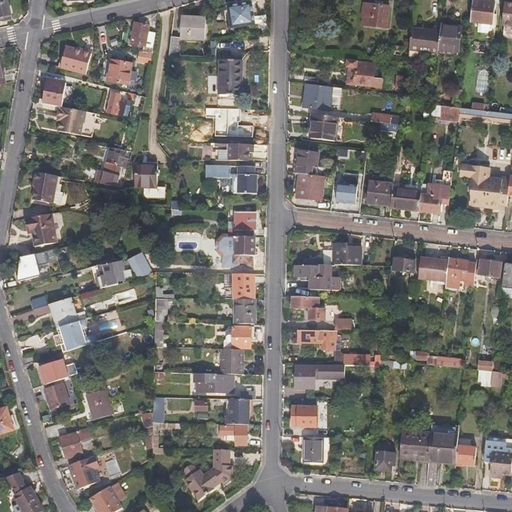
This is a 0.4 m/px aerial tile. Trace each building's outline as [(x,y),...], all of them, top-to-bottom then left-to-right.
[(0,0),(0,16),(12,14),(8,0),(0,0)] [(473,0),(471,21),(479,22),(478,31),(489,32),(490,27),(492,27),(495,3),(473,0)] [(227,7),(229,29),(258,25),(256,4),(227,7)] [(511,4),(506,4),(503,26),(499,26),(498,33),(511,34),(511,4)] [(363,23),(364,23),(364,30),(376,32),(376,35),(379,35),(380,32),(387,33),(390,12),(365,9),(363,23)] [(181,18),(180,37),(170,37),(168,54),(178,55),(180,39),(205,40),(206,19),(181,18)] [(132,25),(129,46),(131,47),(137,48),(142,48),(142,53),(143,53),(147,33),(147,27),(132,25)] [(441,27),(438,50),(458,52),(462,27),(453,25),(452,29),(441,27)] [(413,28),(410,49),(438,53),(438,50),(441,27),(434,26),(433,31),(413,28)] [(147,33),(143,53),(151,55),(154,34),(147,33)] [(393,47),(392,60),(401,61),(402,48),(393,47)] [(64,60),(61,69),(86,76),(93,55),(67,48),(64,60)] [(220,60),(220,95),(241,95),(241,60),(220,60)] [(110,61),(107,82),(113,83),(117,62),(110,61)] [(117,62),(113,83),(128,85),(132,71),(130,70),(131,64),(117,62)] [(357,66),(354,85),(373,87),(375,68),(357,66)] [(303,76),(303,84),(307,84),(317,86),(318,78),(303,76)] [(47,81),(44,105),(58,108),(69,109),(72,91),(66,89),(66,85),(47,81)] [(307,84),(304,108),(315,109),(330,111),(333,87),(317,86),(307,84)] [(110,93),(106,113),(119,116),(122,106),(119,105),(120,102),(117,101),(119,95),(110,93)] [(472,102),(471,109),(482,110),(484,110),(485,104),(472,102)] [(443,106),(441,119),(459,121),(459,117),(460,108),(443,106)] [(62,123),(60,133),(81,136),(83,123),(85,123),(87,112),(69,109),(58,108),(56,119),(59,119),(61,119),(62,121),(62,123)] [(481,119),(482,110),(471,109),(470,109),(460,108),(459,117),(481,119)] [(482,110),(481,119),(507,122),(509,113),(507,113),(499,112),(492,111),(484,110),(482,110)] [(92,138),(97,114),(87,112),(85,123),(83,123),(81,136),(92,138)] [(374,113),(373,120),(390,122),(391,115),(374,113)] [(314,115),(312,139),(334,141),(337,117),(314,115)] [(214,130),(213,140),(232,140),(233,130),(214,130)] [(228,144),(228,161),(249,161),(249,151),(249,145),(228,144)] [(254,145),(254,151),(249,151),(249,161),(267,161),(268,145),(254,145)] [(109,149),(103,179),(108,181),(108,185),(123,188),(125,178),(119,177),(121,169),(127,171),(129,160),(124,159),(125,152),(109,149)] [(299,159),(297,174),(300,174),(317,176),(320,153),(300,151),(299,159)] [(135,164),(135,186),(143,186),(157,186),(157,166),(148,166),(148,164),(135,164)] [(207,164),(207,177),(232,177),(232,165),(207,164)] [(509,191),(510,180),(494,178),(496,168),(474,166),(470,206),(484,207),(484,204),(500,205),(507,206),(508,197),(509,191)] [(240,167),(239,194),(257,194),(257,175),(253,175),(253,167),(240,167)] [(37,183),(34,200),(64,206),(66,196),(59,194),(55,193),(56,184),(58,176),(36,172),(34,182),(37,183)] [(300,174),(297,198),(304,199),(321,201),(324,177),(317,176),(300,174)] [(369,181),(367,203),(392,206),(394,188),(394,183),(369,181)] [(421,191),(419,211),(440,213),(441,205),(449,206),(452,182),(443,181),(441,186),(422,184),(421,191)] [(339,182),(336,201),(356,203),(358,184),(339,182)] [(157,186),(143,186),(143,194),(145,196),(163,197),(163,187),(157,186)] [(394,188),(392,206),(391,207),(419,211),(421,191),(394,188)] [(171,201),(170,209),(171,209),(178,209),(179,201),(171,201)] [(27,217),(30,229),(32,229),(35,229),(38,244),(56,241),(51,212),(27,217)] [(256,214),(236,213),(236,221),(236,228),(227,228),(227,234),(227,236),(241,237),(253,237),(253,231),(256,231),(256,214)] [(255,255),(256,237),(253,237),(241,237),(227,236),(227,234),(224,234),(217,240),(217,250),(223,256),(223,266),(240,267),(240,263),(246,263),(250,259),(250,255),(255,255)] [(45,251),(47,262),(90,253),(88,242),(45,251)] [(325,251),(324,261),(334,261),(334,265),(341,265),(361,265),(361,249),(348,248),(348,245),(335,245),(335,251),(325,251)] [(138,278),(150,274),(142,254),(129,260),(138,278)] [(421,257),(419,279),(434,280),(446,282),(449,261),(421,257)] [(14,265),(21,283),(40,277),(38,271),(43,269),(41,264),(37,265),(34,258),(14,265)] [(395,259),(394,270),(415,273),(417,262),(395,259)] [(469,262),(449,259),(449,261),(446,282),(446,285),(446,288),(460,289),(461,280),(467,281),(466,285),(475,286),(477,265),(468,264),(469,262)] [(127,281),(125,273),(127,272),(124,261),(104,266),(104,264),(99,265),(103,277),(107,276),(109,286),(105,287),(105,288),(127,281)] [(482,261),(480,276),(500,278),(502,263),(482,261)] [(511,262),(505,262),(501,298),(511,299),(511,262)] [(329,276),(341,277),(341,265),(334,265),(329,265),(329,266),(329,276)] [(296,266),(296,276),(311,277),(311,289),(340,289),(341,277),(329,276),(329,266),(296,266)] [(127,272),(125,273),(127,281),(135,279),(133,271),(127,272)] [(234,283),(233,299),(254,299),(254,275),(231,274),(230,283),(234,283)] [(187,282),(186,295),(194,295),(194,282),(187,282)] [(211,299),(225,299),(225,290),(211,290),(211,299)] [(32,302),(34,310),(49,305),(46,295),(33,299),(34,301),(32,302)] [(319,308),(319,298),(293,297),(293,307),(310,308),(309,319),(326,320),(326,308),(319,308)] [(54,304),(61,327),(80,321),(73,298),(54,304)] [(233,299),(233,324),(253,325),(254,299),(233,299)] [(50,305),(57,328),(61,327),(54,304),(50,305)] [(166,308),(156,307),(156,322),(166,323),(166,308)] [(80,321),(61,327),(63,334),(66,343),(62,344),(65,352),(98,342),(97,338),(92,336),(87,337),(84,329),(90,327),(87,319),(80,321)] [(347,320),(335,320),(335,331),(346,331),(347,320)] [(225,331),(224,349),(243,350),(243,348),(250,348),(251,327),(228,327),(225,331)] [(322,339),(322,349),(334,349),(335,331),(319,330),(299,330),(299,341),(318,341),(318,339),(322,339)] [(343,355),(342,365),(346,365),(381,366),(385,332),(373,332),(372,342),(375,343),(373,361),(368,361),(368,357),(343,355)] [(62,344),(66,343),(63,334),(54,336),(57,346),(62,344)] [(33,345),(21,348),(26,364),(38,360),(33,345)] [(222,349),(221,374),(225,374),(242,375),(243,350),(224,349),(222,349)] [(420,350),(419,359),(431,360),(432,351),(420,350)] [(439,356),(438,365),(446,366),(447,357),(439,356)] [(495,356),(493,371),(500,372),(504,367),(505,362),(501,357),(495,356)] [(39,365),(44,384),(60,380),(55,361),(39,365)] [(342,365),(314,364),(314,366),(296,366),(296,386),(314,387),(315,377),(345,378),(346,365),(342,365)] [(199,374),(198,394),(232,394),(233,376),(225,376),(225,374),(221,374),(199,374)] [(46,390),(52,410),(71,404),(65,385),(46,390)] [(86,395),(93,420),(112,414),(105,390),(86,395)] [(154,398),(153,423),(158,423),(164,423),(165,407),(158,407),(158,398),(154,398)] [(227,400),(225,425),(249,425),(249,416),(250,408),(252,408),(252,400),(246,400),(227,400)] [(195,402),(195,412),(198,412),(198,423),(207,423),(207,403),(195,402)] [(293,405),(293,425),(317,425),(317,406),(293,405)] [(0,409),(0,433),(15,429),(7,407),(0,409)] [(44,427),(48,440),(63,436),(60,423),(44,427)] [(237,440),(236,445),(247,445),(247,426),(221,427),(220,435),(228,435),(237,435),(237,440)] [(404,430),(401,458),(430,460),(432,435),(432,433),(404,430)] [(61,438),(68,458),(85,452),(79,433),(61,438)] [(432,435),(430,460),(456,463),(458,445),(459,438),(432,435)] [(305,436),(304,462),(322,463),(324,437),(305,436)] [(458,445),(456,463),(475,465),(477,447),(458,445)] [(185,481),(199,501),(213,490),(213,489),(212,487),(220,481),(221,483),(223,484),(232,477),(233,465),(230,465),(231,449),(214,449),(214,453),(221,453),(221,455),(219,455),(219,458),(222,458),(222,461),(218,461),(218,462),(214,462),(213,467),(204,474),(199,469),(197,470),(194,466),(190,466),(185,469),(185,474),(188,478),(185,481)] [(379,452),(376,470),(396,472),(398,454),(379,452)] [(214,453),(214,462),(218,462),(218,461),(222,461),(222,458),(219,458),(219,455),(221,455),(221,453),(214,453)] [(511,454),(494,453),(492,472),(511,474),(511,454)] [(95,457),(69,466),(78,489),(98,481),(95,470),(99,469),(95,457)] [(4,478),(10,489),(7,490),(5,494),(5,497),(13,511),(37,511),(42,509),(29,487),(26,489),(21,481),(23,480),(19,474),(4,478)] [(91,498),(100,511),(98,511),(113,511),(121,507),(108,487),(91,498)]
